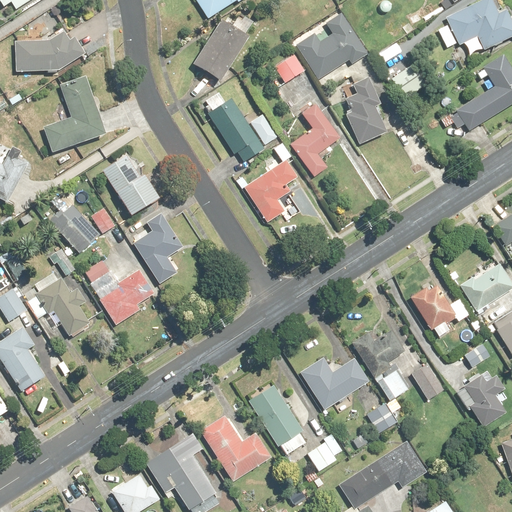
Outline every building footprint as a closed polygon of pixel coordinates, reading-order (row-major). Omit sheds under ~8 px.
[(0,0),(0,8),(0,9),(8,4),(13,12),(30,0),(0,0)] [(191,0),(204,19),(233,0),(191,0)] [(491,0),(485,0),(444,18),(456,46),(473,39),(479,53),(511,38),(511,31),(503,11),(497,14),(491,0)] [(415,11),(399,18),(403,29),(420,21),(415,11)] [(364,56),(338,13),(321,23),(329,35),(317,42),(312,34),(293,46),(315,82),(345,63),(347,66),(364,56)] [(217,20),(187,65),(213,82),(243,38),(217,20)] [(11,42),(11,73),(57,73),(81,56),(70,40),(65,44),(57,33),(45,42),(11,42)] [(292,55),(270,69),(280,84),(301,70),(292,55)] [(461,125),(466,133),(511,103),(511,76),(500,57),(473,74),(478,82),(484,79),(490,89),(438,121),(442,127),(448,124),(452,131),(461,125)] [(411,67),(389,80),(403,103),(425,90),(411,67)] [(82,79),(56,87),(63,110),(59,111),(62,120),(40,127),(49,152),(101,135),(82,79)] [(347,112),(340,115),(354,145),(380,133),(369,110),(377,106),(365,80),(349,87),(353,95),(342,100),(347,112)] [(226,100),(204,114),(231,155),(233,153),(239,162),(258,150),(226,100)] [(307,129),(285,146),(310,178),(322,168),(314,157),(336,139),(310,105),(297,115),(307,129)] [(394,110),(379,118),(388,134),(403,125),(394,110)] [(258,115),(246,124),(263,149),(275,140),(258,115)] [(0,200),(4,203),(24,162),(2,152),(0,154),(0,200)] [(125,154),(97,172),(125,218),(154,200),(125,154)] [(243,176),(234,183),(265,225),(281,212),(273,201),(287,191),(284,188),(294,180),(280,162),(250,184),(243,176)] [(69,204),(47,223),(74,254),(96,235),(69,204)] [(101,208),(88,217),(100,236),(113,228),(101,208)] [(511,211),(489,228),(503,247),(511,240),(511,211)] [(146,231),(127,244),(155,284),(178,269),(169,255),(179,248),(156,214),(142,224),(146,231)] [(138,222),(132,215),(117,226),(123,233),(138,222)] [(62,246),(46,257),(51,264),(53,262),(62,276),(72,270),(65,259),(69,256),(62,246)] [(18,260),(6,266),(11,276),(23,270),(18,260)] [(493,260),(455,286),(473,312),(475,311),(477,314),(485,308),(483,306),(511,288),(493,260)] [(107,273),(99,262),(82,274),(90,285),(107,273)] [(36,320),(45,314),(54,328),(58,326),(68,339),(88,326),(75,307),(81,303),(73,291),(67,295),(52,271),(31,285),(32,287),(20,296),(36,320)] [(114,289),(95,302),(111,326),(134,310),(132,307),(149,295),(133,271),(112,286),(114,289)] [(423,288),(407,298),(428,332),(440,324),(442,326),(452,319),(454,323),(466,315),(456,299),(446,306),(434,286),(425,291),(423,288)] [(9,289),(0,295),(0,313),(6,323),(24,310),(9,289)] [(511,320),(495,331),(511,360),(511,320)] [(30,348),(18,330),(0,341),(0,367),(16,393),(44,376),(27,350),(30,348)] [(364,331),(346,343),(370,379),(387,368),(383,363),(401,351),(388,331),(371,342),(364,331)] [(489,356),(480,343),(461,357),(470,369),(489,356)] [(321,357),(297,372),(321,410),(366,382),(350,358),(330,371),(321,357)] [(423,364),(407,374),(425,401),(440,390),(423,364)] [(386,370),(371,381),(385,401),(401,390),(386,370)] [(453,391),(464,409),(467,408),(480,428),(503,413),(493,396),(502,390),(492,375),(487,378),(483,373),(453,391)] [(270,385),(244,401),(273,447),(276,445),(283,457),(303,444),(296,433),(299,431),(270,385)] [(382,404),(395,424),(406,416),(394,396),(382,404)] [(394,423),(381,403),(362,415),(375,435),(394,423)] [(223,416),(197,432),(230,483),(268,459),(253,435),(241,443),(223,416)] [(359,432),(347,439),(356,451),(367,444),(359,432)] [(322,442),(304,455),(317,473),(335,461),(333,457),(342,451),(330,434),(321,440),(322,442)] [(190,435),(143,464),(170,487),(186,511),(187,510),(188,511),(198,511),(216,501),(188,456),(199,450),(190,435)] [(511,438),(499,444),(511,479),(511,438)] [(370,511),(363,501),(394,481),(399,488),(425,470),(405,440),(337,486),(351,507),(342,511),(370,511)] [(125,481),(108,492),(120,511),(135,511),(156,499),(135,465),(120,474),(125,481)] [(312,470),(302,477),(306,483),(310,481),(315,490),(322,486),(312,470)] [(305,498),(298,489),(285,498),(292,507),(305,498)] [(67,511),(95,511),(85,496),(65,508),(67,511)] [(449,511),(441,501),(427,511),(449,511)] [(286,511),(280,502),(264,511),(286,511)]
